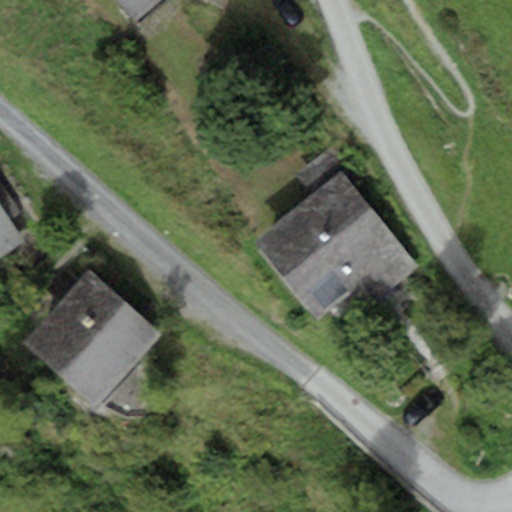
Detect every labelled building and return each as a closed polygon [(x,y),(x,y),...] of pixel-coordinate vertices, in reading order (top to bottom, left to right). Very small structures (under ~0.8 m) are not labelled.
[(158,0),(121,0),(137,18),(158,0)] [(294,172),(313,195),(339,174),(352,164),(334,141),(294,172)] [(313,195),(262,239),(324,314),(361,283),(377,302),(417,269),(339,174),(313,195)] [(0,261),(25,246),(10,222),(21,215),(0,181),(0,261)] [(86,272),(22,343),(94,408),(158,337),(86,272)]
